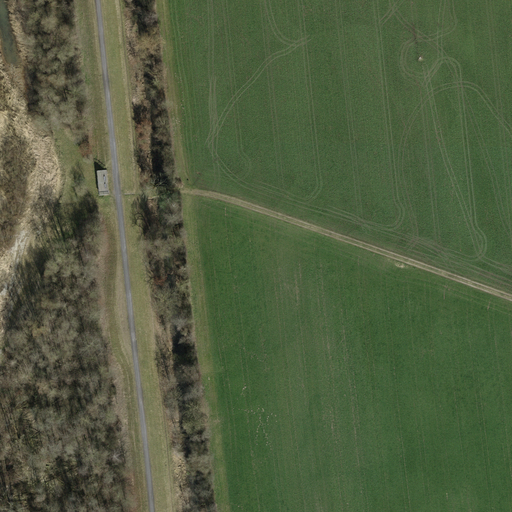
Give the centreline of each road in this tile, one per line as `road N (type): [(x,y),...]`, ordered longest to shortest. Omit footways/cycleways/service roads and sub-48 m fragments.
road 1 (track): [(98,0),(150,511)]
road 2 (track): [(135,192),(229,199),(511,298)]
